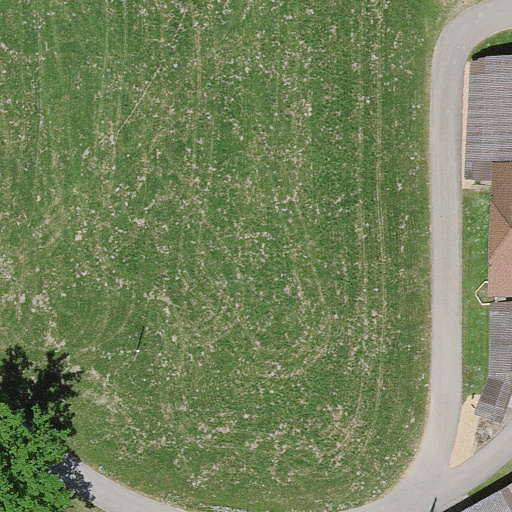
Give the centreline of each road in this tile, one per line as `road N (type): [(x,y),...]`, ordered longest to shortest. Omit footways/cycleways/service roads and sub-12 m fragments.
road 1 (track): [(142,511),(0,420)]
road 2 (track): [(511,435),(485,459),(386,511)]
